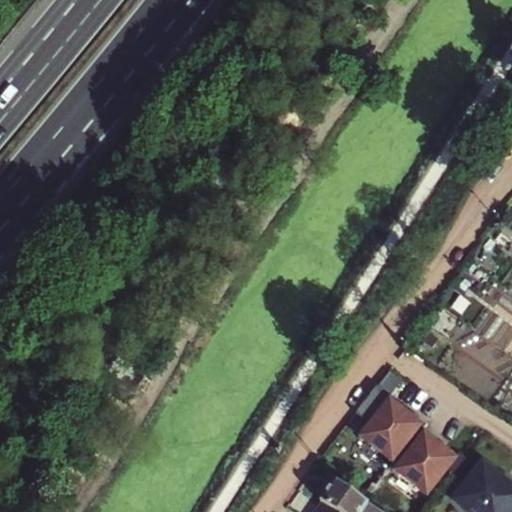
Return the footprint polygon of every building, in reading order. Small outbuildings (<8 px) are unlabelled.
[(149,373),(124,356),(111,376),(136,393),(149,373)] [(424,427),(426,425),(414,414),(412,417),(407,413),(405,415),(390,403),(363,438),(396,463),(424,427)] [(435,436),(424,427),(396,463),(393,467),(425,492),(452,457),(436,445),(438,443),(433,439),(435,436)] [(458,452),(446,467),(454,473),(465,458),(458,452)] [(468,478),(452,499),(468,511),(508,511),(511,507),(511,482),(508,486),(500,479),(501,478),(479,461),(467,477),(468,478)] [(323,503),(336,511),(380,511),(335,481),(321,502),(323,503)] [(336,511),(323,503),(317,511),(336,511)]
